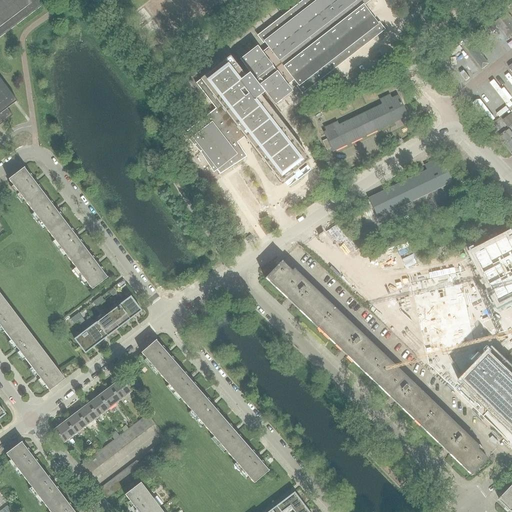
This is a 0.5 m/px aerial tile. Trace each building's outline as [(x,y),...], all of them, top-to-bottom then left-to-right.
[(0,0),(0,112),(4,117),(18,109),(0,85),(0,37),(49,0),(0,0)] [(215,109),(186,132),(191,138),(188,140),(200,152),(208,166),(211,164),(216,170),(220,175),(246,157),(232,136),(242,128),(282,180),(291,173),(309,159),(294,140),(294,139),(285,127),(280,131),(255,99),(263,93),(260,90),(261,90),(262,89),(274,106),(291,92),(286,86),(293,80),(303,93),(383,31),(364,6),(371,0),(302,0),(258,34),(268,47),(261,53),(256,47),(239,59),(252,76),(251,77),(248,74),(241,79),(226,61),(204,78),(203,77),(196,83),(207,98),(215,109)] [(483,52),(490,61),(510,45),(504,36),(483,52)] [(497,102),(502,99),(489,77),(483,80),(497,102)] [(391,117),(404,111),(397,96),(382,104),(383,105),(324,133),(333,150),(393,121),(391,117)] [(497,104),(484,113),(499,137),(509,131),(503,120),(506,118),(497,104)] [(377,217),(438,187),(436,183),(449,177),(442,163),(427,170),(427,171),(369,199),(377,217)] [(8,180),(29,207),(44,195),(24,168),(8,180)] [(29,207),(49,234),(65,223),(44,195),(29,207)] [(49,234),(70,262),(86,250),(65,223),(49,234)] [(353,230),(334,271),(390,296),(398,279),(422,281),(434,278),(432,269),(404,266),(409,255),(353,230)] [(458,273),(410,283),(426,355),(428,365),(503,436),(511,427),(510,426),(511,423),(511,253),(505,239),(475,254),(459,262),(464,271),(461,272),(458,273)] [(70,262),(91,289),(106,278),(86,250),(70,262)] [(277,266),(265,279),(316,328),(333,311),(281,261),(277,266)] [(22,325),(1,297),(0,297),(0,326),(7,336),(22,325)] [(130,297),(119,305),(130,320),(141,311),(130,297)] [(119,305),(108,314),(119,328),(130,320),(119,305)] [(333,311),(316,328),(368,378),(384,360),(333,311)] [(108,314),(96,322),(107,337),(119,328),(108,314)] [(107,337),(96,322),(85,331),(96,345),(107,337)] [(28,364),(43,352),(22,325),(7,336),(28,364)] [(74,339),(85,354),(96,345),(85,331),(74,339)] [(140,353),(163,379),(177,367),(155,341),(140,353)] [(64,380),(43,352),(28,364),(49,391),(64,380)] [(384,360),(368,378),(419,427),(436,409),(384,360)] [(177,367),(163,379),(185,405),(200,393),(177,367)] [(121,379),(109,388),(119,400),(130,392),(121,379)] [(108,409),(119,400),(109,388),(98,396),(108,409)] [(185,405),(208,432),(222,419),(200,393),(185,405)] [(97,417),(108,409),(98,396),(87,404),(97,417)] [(85,426),(97,417),(87,404),(76,413),(85,426)] [(436,409),(419,427),(470,475),(487,458),(436,409)] [(74,434),(85,426),(76,413),(65,421),(74,434)] [(149,428),(154,424),(147,415),(142,418),(149,428)] [(149,428),(142,418),(137,422),(145,431),(149,428)] [(208,432),(231,458),(245,445),(222,419),(208,432)] [(63,443),(74,434),(65,421),(53,430),(63,443)] [(145,431),(137,422),(132,425),(140,435),(145,431)] [(140,435),(132,425),(128,429),(135,439),(140,435)] [(135,439),(128,429),(123,432),(123,433),(130,442),(135,439)] [(115,432),(110,435),(113,440),(118,436),(119,436),(115,432)] [(130,442),(123,433),(119,436),(118,436),(125,446),(130,442)] [(125,446),(118,436),(113,440),(121,449),(125,446)] [(167,452),(172,449),(165,439),(160,443),(167,452)] [(121,449),(113,440),(109,443),(116,453),(121,449)] [(116,453),(109,443),(104,447),(111,457),(116,453)] [(167,452),(160,443),(155,446),(162,456),(167,452)] [(13,467),(25,483),(41,471),(20,444),(4,456),(13,467)] [(245,445),(231,458),(253,484),(268,471),(245,445)] [(162,456),(155,446),(150,450),(157,459),(162,456)] [(111,457),(104,447),(99,451),(106,460),(111,457)] [(157,459),(150,450),(146,454),(153,463),(157,459)] [(106,460),(99,451),(97,452),(94,454),(102,464),(106,460)] [(102,464),(94,454),(90,458),(97,467),(102,464)] [(153,463),(146,454),(141,457),(148,466),(153,463)] [(148,466),(141,457),(136,461),(143,470),(148,466)] [(97,467),(90,458),(85,462),(92,471),(97,467)] [(143,470),(136,461),(131,464),(138,474),(143,470)] [(85,462),(80,465),(87,475),(92,471),(85,462)] [(138,474),(131,464),(127,468),(134,477),(138,474)] [(134,477),(127,468),(122,471),(129,481),(134,477)] [(25,483),(46,510),(62,498),(41,471),(25,483)] [(129,481),(122,471),(117,475),(124,484),(129,481)] [(124,484),(117,475),(113,478),(120,488),(124,484)] [(120,488),(113,478),(108,482),(115,491),(120,488)] [(115,491),(108,482),(103,485),(110,495),(115,491)] [(124,495),(136,511),(155,511),(159,509),(140,483),(124,495)] [(103,485),(98,489),(105,498),(110,495),(103,485)] [(510,511),(511,511),(511,487),(499,501),(510,511)] [(273,509),(275,511),(281,511),(289,506),(293,511),(296,511),(304,506),(294,493),(273,508),(273,509)] [(46,510),(47,511),(72,511),(62,498),(46,510)]
